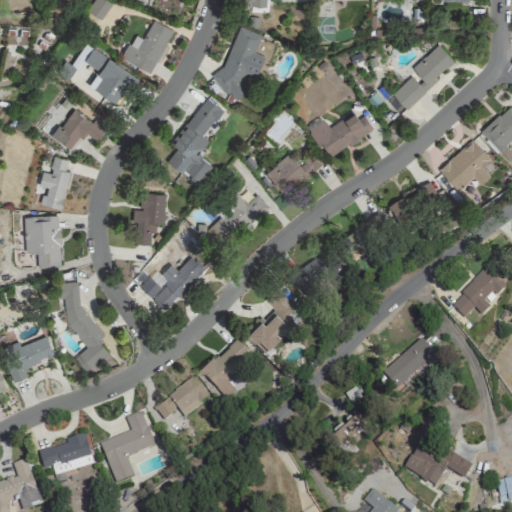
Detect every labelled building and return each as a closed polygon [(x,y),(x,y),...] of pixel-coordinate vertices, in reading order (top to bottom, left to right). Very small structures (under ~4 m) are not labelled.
[(112,1),(109,0),(94,0),(88,13),(102,20),(112,1)] [(119,55),(148,71),(172,29),(152,18),(135,47),(127,42),(119,55)] [(260,33),(238,24),(222,64),(210,72),(223,92),(227,89),(233,98),(247,89),(240,80),(244,70),(254,75),(262,54),(253,50),(260,33)] [(134,75),(85,44),(76,58),(97,71),(88,85),(115,103),(134,75)] [(413,73),(391,93),(406,109),(438,80),(435,77),(453,61),(437,44),(410,70),(413,73)] [(166,161),(198,184),(211,165),(197,155),(208,140),(203,136),(222,109),(204,97),(171,144),(176,148),(166,161)] [(480,131),(499,152),(511,139),(511,109),(508,105),(480,131)] [(51,135),(70,150),(84,132),(95,141),(105,128),(94,120),(91,123),(73,108),(51,135)] [(327,159),(373,129),(363,115),(357,119),(353,112),(328,128),(321,117),(306,126),(327,159)] [(457,191),(472,177),(480,185),(489,176),(481,168),(490,159),(471,139),(437,170),(457,191)] [(322,162),(313,152),(299,165),(288,152),(264,174),(284,196),(322,162)] [(41,205),(62,209),(68,171),(65,171),(67,159),(53,157),(50,173),(40,171),(37,187),(44,188),(41,205)] [(388,206),(398,224),(417,213),(411,202),(419,198),(421,201),(435,193),(429,181),(417,188),(418,190),(388,206)] [(164,194),(140,193),(139,210),(134,209),(132,243),(149,244),(150,232),(155,233),(155,223),(163,224),(164,194)] [(245,203),(237,194),(215,212),(220,217),(212,224),(227,241),(267,206),(256,194),(245,203)] [(23,216),(24,252),(36,252),(37,267),(60,267),(58,215),(23,216)] [(372,243),(364,222),(342,231),(351,252),(372,243)] [(304,297),(340,269),(325,249),(288,277),(304,297)] [(176,270),(170,264),(159,274),(167,283),(154,296),(165,308),(203,270),(190,257),(176,270)] [(505,285),(486,267),(449,304),(462,316),(473,306),(480,313),(489,304),(483,298),(491,290),(495,295),(505,285)] [(159,284),(146,277),(140,289),(153,296),(159,284)] [(79,303),(77,281),(57,283),(58,295),(64,303),(66,321),(85,347),(77,353),(77,358),(85,369),(107,353),(97,340),(103,336),(79,303)] [(245,336),(263,353),(302,313),(276,289),(265,301),(272,308),(245,336)] [(199,372),(226,399),(235,390),(223,379),(251,352),(236,336),(199,372)] [(2,352),(11,382),(26,377),(23,366),(52,357),(46,338),(2,352)] [(380,373),(394,389),(433,353),(419,338),(380,373)] [(162,420),(177,409),(182,416),(207,397),(192,377),(153,407),(162,420)] [(98,442),(113,483),(132,476),(125,455),(152,445),(140,411),(124,417),(129,431),(98,442)] [(365,425),(355,413),(329,436),(345,455),(354,447),(348,440),(365,425)] [(92,464),(84,434),(64,439),(65,443),(37,451),(42,468),(51,466),(53,475),(92,464)] [(404,471),(435,486),(444,468),(464,478),(470,466),(419,441),(404,471)] [(40,503),(25,459),(11,464),(15,476),(0,481),(0,511),(7,511),(5,503),(17,499),(21,510),(40,503)] [(395,511),(397,509),(370,489),(362,501),(372,508),(368,511),(395,511)]
